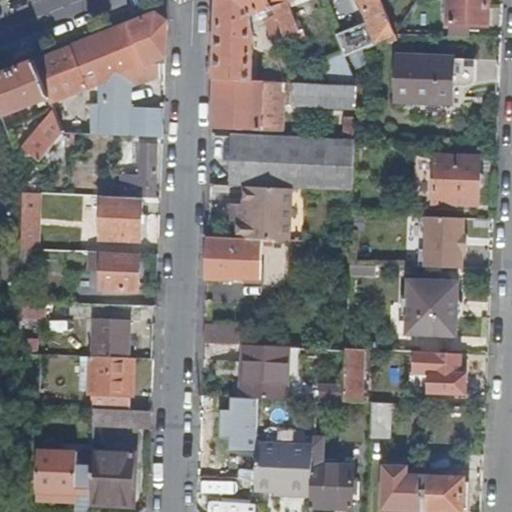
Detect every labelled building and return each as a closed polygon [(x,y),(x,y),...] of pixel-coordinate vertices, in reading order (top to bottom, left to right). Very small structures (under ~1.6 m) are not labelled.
[(219,0),(217,81),(254,83),(255,35),(253,19),(274,11),(269,0),(219,0)] [(269,0),(274,11),(291,53),(310,45),(305,32),(300,34),(291,10),(288,5),(299,0),(269,0)] [(309,0),(299,0),(288,5),(291,10),(311,2),(309,0)] [(379,42),(390,38),(397,36),(383,0),(362,0),(372,24),(338,38),(344,53),(346,58),(368,50),(369,51),(380,46),(379,42)] [(489,24),(490,0),(450,0),(450,23),(452,23),(452,33),(470,35),(471,23),(489,24)] [(159,15),(35,63),(51,100),(53,104),(86,91),(89,97),(94,95),(92,89),(161,62),(169,60),(170,25),(159,15)] [(400,42),(397,36),(390,38),(392,45),(400,42)] [(369,51),(368,50),(346,58),(352,71),(373,62),(369,51)] [(329,86),(358,87),(352,71),(346,58),(344,53),(328,59),(333,72),(330,72),(329,86)] [(457,61),(398,59),(396,103),(456,105),(457,61)] [(169,60),(161,62),(161,80),(168,80),(169,60)] [(0,106),(5,119),(51,100),(35,63),(0,77),(0,106)] [(358,87),(329,86),(304,85),(254,83),(217,81),(215,130),(284,133),(285,93),(290,93),(289,106),(358,109),(358,87)] [(107,102),(105,136),(166,139),(167,109),(134,107),(134,104),(107,102)] [(23,165),(29,179),(66,134),(57,114),(47,127),(45,126),(26,150),(31,154),(23,165)] [(77,147),(78,135),(69,134),(68,147),(77,147)] [(305,192),(354,194),(356,141),(234,137),(232,189),(247,190),(293,192),(305,192)] [(160,146),(143,145),(141,177),(123,176),(121,199),(140,200),(140,199),(157,200),(160,146)] [(481,159),(438,157),(435,204),(479,206),(481,159)] [(262,243),(291,244),(293,192),(247,190),(246,208),(242,208),(241,224),(241,242),(262,243)] [(19,191),(18,247),(38,248),(40,192),(19,191)] [(303,245),(305,192),(293,192),(291,244),(303,245)] [(143,243),(145,200),(140,200),(121,199),(105,198),(104,241),(143,243)] [(466,220),(428,219),(427,252),(420,252),(420,269),(465,270),(465,254),(469,254),(470,237),(465,237),(466,220)] [(46,236),(46,251),(75,252),(76,237),(46,236)] [(262,243),(241,242),(211,241),(209,280),(235,281),(235,279),(260,280),(262,243)] [(36,264),(37,250),(22,250),(22,263),(36,264)] [(105,257),(105,254),(90,253),(90,273),(99,273),(99,268),(104,268),(103,293),(141,295),(142,258),(105,257)] [(441,284),(412,283),(410,335),(459,337),(460,298),(441,297),(441,284)] [(461,285),(441,284),(441,297),(460,298),(461,285)] [(74,311),(74,304),(25,302),(24,311),(39,311),(39,309),(74,311)] [(99,323),(98,359),(133,360),(134,325),(99,323)] [(257,332),(207,330),(206,346),(246,348),(256,348),(257,332)] [(246,348),(244,400),(247,400),(261,401),(298,402),(300,350),(256,348),(246,348)] [(365,352),(348,352),(347,388),(346,403),(346,405),(370,405),(370,401),(364,401),(365,352)] [(437,355),(436,376),(432,375),(432,376),(431,395),(468,397),(468,377),(464,377),(464,356),(437,355)] [(132,412),(135,361),(133,360),(98,359),(94,359),(91,411),(96,411),(132,412)] [(346,403),(347,388),(334,388),(333,403),(346,403)] [(211,411),(212,399),(204,398),(203,411),(211,411)] [(259,447),(261,401),(247,400),(245,446),(259,447)] [(394,407),(374,406),(373,439),(392,439),(394,407)] [(153,429),(154,413),(132,412),(96,411),(96,426),(153,429)] [(315,449),(314,491),(314,501),(313,511),(351,511),(354,511),(357,468),(326,467),(327,440),(316,439),(315,449)] [(244,472),(258,472),(259,447),(245,446),(244,472)] [(258,472),(257,481),(257,493),(279,494),(279,490),(314,491),(315,449),(259,447),(258,472)] [(136,455),(95,453),(94,470),(92,497),(92,506),(134,508),(136,455)] [(78,496),(92,497),(94,470),(79,470),(79,456),(41,454),(40,494),(78,496)] [(386,511),(426,511),(428,479),(411,479),(412,470),(388,469),(386,511)] [(258,472),(244,472),(242,472),(241,481),(257,481),(258,472)] [(469,481),(428,479),(426,511),(467,511),(468,511),(471,511),(472,485),(469,485),(469,481)] [(278,500),(314,501),(314,491),(279,490),(279,494),(278,500)] [(78,505),(78,496),(40,494),(39,504),(78,505)]
